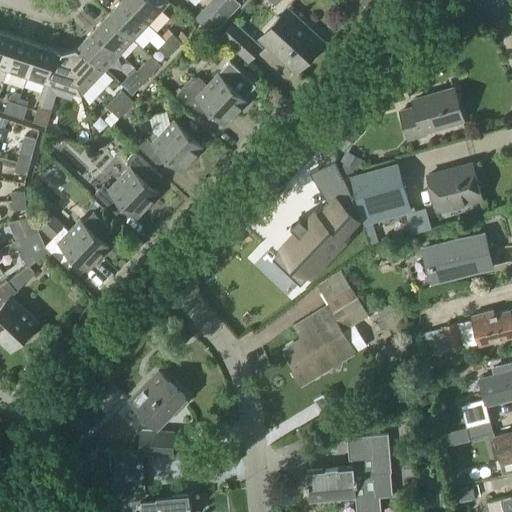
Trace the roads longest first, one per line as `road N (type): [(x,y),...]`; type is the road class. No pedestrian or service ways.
road 1 (residential): [(313,139),(281,110),(100,301)]
road 2 (residential): [(258,511),(237,368),(173,289)]
road 3 (residential): [(313,139),(423,20),(469,0)]
road 4 (residential): [(173,289),(313,139)]
road 5 (residential): [(31,428),(173,289)]
